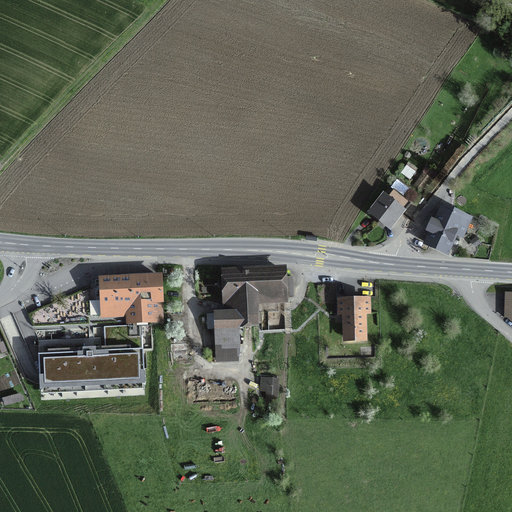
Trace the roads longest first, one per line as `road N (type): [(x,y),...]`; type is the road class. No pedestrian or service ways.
road 1 (secondary): [(392,264),(288,251),(27,244)]
road 2 (track): [(0,168),(160,0)]
road 3 (unclassified): [(392,264),(446,177),(511,110)]
